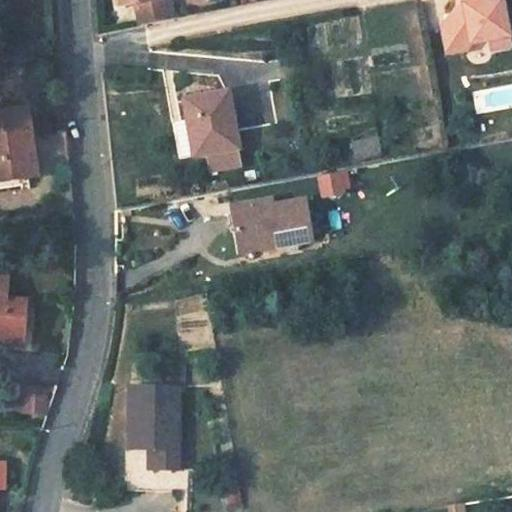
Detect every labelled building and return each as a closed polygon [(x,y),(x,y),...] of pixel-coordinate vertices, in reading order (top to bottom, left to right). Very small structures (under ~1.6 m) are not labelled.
[(118,0),(120,6),(135,4),(139,26),(174,20),(170,0),(118,0)] [(489,0),(456,0),(458,7),(453,13),(441,29),(446,55),(465,52),(471,44),(489,41),(509,37),(501,0),(492,0),(490,1),(489,0)] [(509,37),(489,41),(491,50),(511,47),(509,37)] [(227,92),(183,99),(189,131),(194,130),(199,156),(238,149),(227,92)] [(27,109),(0,112),(0,181),(37,176),(27,109)] [(378,139),(352,143),(355,160),(380,156),(378,139)] [(350,194),(349,171),(319,172),(319,195),(350,194)] [(271,201),(230,208),(237,247),(260,243),(262,250),(311,241),(304,202),(272,207),(271,201)] [(260,243),(237,247),(238,254),(262,250),(260,243)] [(0,344),(22,346),(24,303),(4,301),(5,278),(0,277),(0,344)] [(177,388),(129,388),(129,448),(148,447),(153,447),(153,468),(155,468),(177,469),(177,388)] [(20,389),(0,389),(0,409),(19,410),(20,389)] [(46,395),(26,395),(26,415),(46,416),(46,395)] [(177,469),(155,468),(155,473),(155,490),(177,491),(177,469)] [(155,473),(124,472),(125,491),(155,490),(155,473)] [(239,487),(223,491),(227,509),(243,505),(239,487)]
